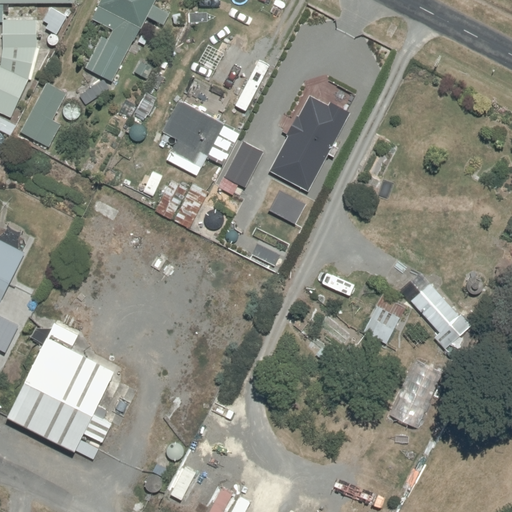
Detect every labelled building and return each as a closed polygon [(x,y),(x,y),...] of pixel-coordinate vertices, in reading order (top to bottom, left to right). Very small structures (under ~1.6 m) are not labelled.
[(5,0),(25,0),(48,0),(47,43),(67,43),(68,1),(68,0),(0,0),(0,33),(3,33),(2,66),(20,76),(34,77),(35,19),(5,18),(5,0)] [(153,0),(101,0),(92,17),(108,25),(86,66),(112,79),(147,14),(164,23),(171,10),(153,1),(153,0)] [(20,76),(2,66),(0,65),(0,114),(6,117),(27,80),(20,76)] [(223,121),(181,100),(165,130),(178,136),(167,158),(197,173),(223,121)] [(0,296),(24,251),(0,238),(0,296)] [(460,318),(429,282),(411,298),(441,334),(460,318)] [(115,369),(46,334),(5,415),(74,450),(115,369)] [(437,371),(412,362),(393,418),(418,427),(437,371)]
